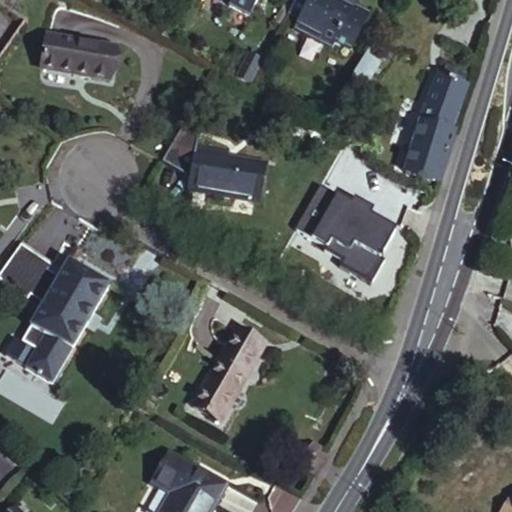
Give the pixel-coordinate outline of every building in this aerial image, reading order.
[(230,0),(231,1),(227,8),(248,19),(257,0),(230,0)] [(295,0),(285,20),(299,27),(298,30),(310,36),(306,41),(333,56),(335,51),(351,60),(372,21),(332,0),(295,0)] [(310,36),(298,30),(294,35),(306,41),(310,36)] [(44,69),(79,77),(80,72),(94,74),(93,80),(111,85),(118,53),(51,38),(44,69)] [(367,52),(319,129),(332,135),(380,60),(367,52)] [(261,65),(245,57),(232,81),(248,89),(261,65)] [(79,77),(93,80),(94,74),(80,72),(79,77)] [(422,110),(401,174),(437,186),(453,137),(449,136),(465,85),(436,76),(425,110),(422,110)] [(293,117),(282,137),(307,151),(318,131),(293,117)] [(198,141),(189,190),(261,203),(269,162),(225,154),(227,145),(198,141)] [(351,202),(319,184),(293,227),(324,245),(322,249),(340,260),(337,265),(369,283),(383,259),(378,256),(395,228),(369,213),(363,209),(360,214),(348,207),(351,202)] [(363,209),(369,213),(372,208),(354,198),(351,202),(348,207),(360,214),(363,209)] [(65,265),(17,345),(32,353),(22,371),(47,386),(104,288),(65,265)] [(237,334),(193,409),(223,426),(266,350),(237,334)] [(169,456),(150,488),(169,498),(161,511),(213,511),(227,488),(169,456)] [(511,511),(511,498),(506,494),(495,511),(511,511)]
